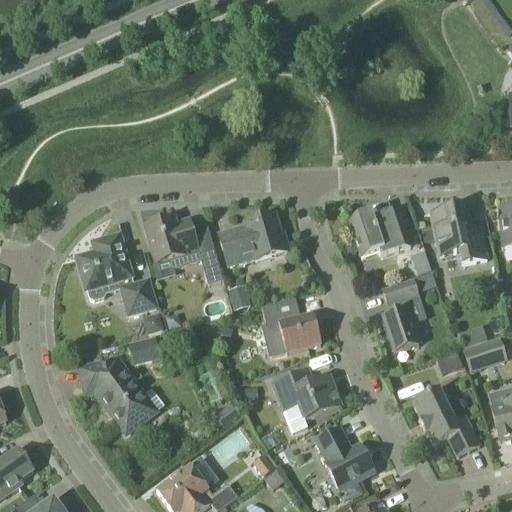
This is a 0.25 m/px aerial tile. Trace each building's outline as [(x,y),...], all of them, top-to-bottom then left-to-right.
[(511,210),(498,212),(502,252),(505,251),(505,255),(511,254),(511,210)] [(465,235),(460,211),(430,217),(434,233),(436,246),(439,260),(460,256),(463,269),(487,264),(480,232),(465,235)] [(411,252),(398,214),(380,220),(381,223),(375,225),(372,217),(348,225),(361,262),(379,257),(381,262),(411,252)] [(281,237),(275,218),(244,227),(245,231),(218,239),(227,271),(254,263),(255,265),(289,255),(283,237),(281,237)] [(167,225),(145,231),(156,268),(171,264),(174,274),(201,266),(208,290),(223,285),(207,228),(192,232),(189,224),(168,230),(167,225)] [(434,233),(420,236),(422,245),(422,247),(423,249),(436,246),(434,233)] [(87,294),(90,303),(94,305),(103,302),(103,289),(119,285),(129,320),(156,312),(148,285),(132,290),(129,282),(133,281),(120,239),(92,247),(95,256),(76,261),(86,294),(87,294)] [(431,280),(413,286),(417,296),(434,291),(431,280)] [(383,321),(395,357),(418,350),(411,327),(425,322),(418,302),(419,301),(417,296),(413,286),(383,296),(388,311),(389,311),(391,318),(383,321)] [(227,294),(233,315),(250,310),(245,289),(227,294)] [(300,321),(295,303),(262,312),(257,313),(261,328),(265,327),(266,329),(261,330),(270,362),(286,358),(321,349),(313,318),(300,321)] [(159,318),(143,322),(148,339),(164,335),(159,318)] [(207,343),(219,347),(224,331),(212,327),(207,343)] [(155,341),(128,348),(133,370),(160,363),(155,341)] [(469,377),(507,365),(499,341),(487,345),(463,353),(461,354),(469,377)] [(156,416),(117,364),(79,373),(85,399),(95,397),(126,438),(156,416)] [(308,390),(303,377),(273,389),(283,416),(298,410),(304,426),(340,412),(329,382),(308,390)] [(511,390),(511,395),(511,405),(490,411),(500,445),(511,442),(511,390)] [(241,407),(250,406),(249,393),(239,394),(241,407)] [(454,426),(438,394),(412,407),(420,424),(419,425),(425,438),(427,437),(433,450),(448,443),(457,462),(479,451),(464,420),(454,426)] [(240,418),(232,407),(215,421),(224,432),(240,418)] [(349,455),(344,446),(346,445),(339,433),(316,445),(327,466),(325,467),(339,496),(375,477),(360,449),(349,455)] [(33,476),(17,453),(0,464),(0,504),(23,489),(20,485),(33,476)] [(273,472),(263,459),(252,467),(262,480),(273,472)] [(212,499),(190,470),(156,495),(169,511),(205,511),(210,508),(212,511),(224,511),(238,502),(227,488),(212,499)] [(285,489),(276,476),(263,485),(272,498),(285,489)] [(357,486),(345,492),(351,504),(363,498),(357,486)] [(59,511),(53,503),(41,511),(59,511)]
